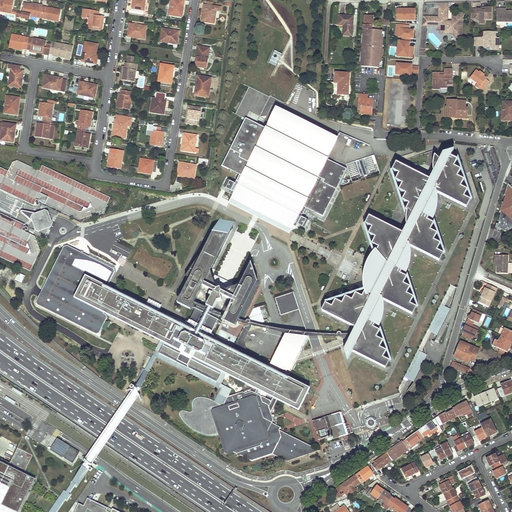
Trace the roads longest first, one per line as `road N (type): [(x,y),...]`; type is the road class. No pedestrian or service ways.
road 1 (secondary): [(0,309),(69,367),(240,482)]
road 2 (motorway): [(250,511),(14,352)]
road 3 (residential): [(511,141),(502,142),(504,170),(442,376),(444,393)]
road 4 (residential): [(95,162),(99,174),(165,186),(194,0)]
road 5 (motorway): [(0,360),(221,511)]
road 6 (residential): [(36,62),(24,148),(95,162)]
road 7 (tertiary): [(444,393),(336,470)]
road 8 (unknown): [(261,229),(273,313),(284,324),(307,320)]
